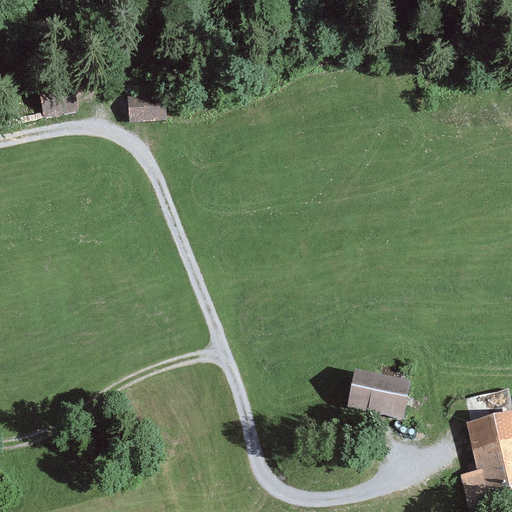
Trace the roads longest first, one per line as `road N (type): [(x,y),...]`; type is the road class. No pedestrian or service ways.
road 1 (unclassified): [(0,145),(103,130),(130,139),(157,179),(267,481),(293,502),(336,505),(385,490),(422,457),(460,440)]
road 2 (track): [(0,451),(50,439),(152,375),(224,353)]
